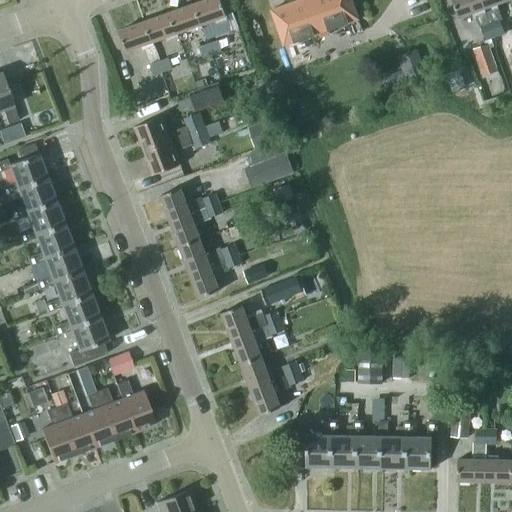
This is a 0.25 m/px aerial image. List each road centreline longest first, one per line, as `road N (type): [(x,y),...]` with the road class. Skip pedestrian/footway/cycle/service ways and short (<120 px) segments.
road 1 (unclassified): [(209,441),(91,122),(90,68),(68,8)]
road 2 (residential): [(209,441),(28,511)]
